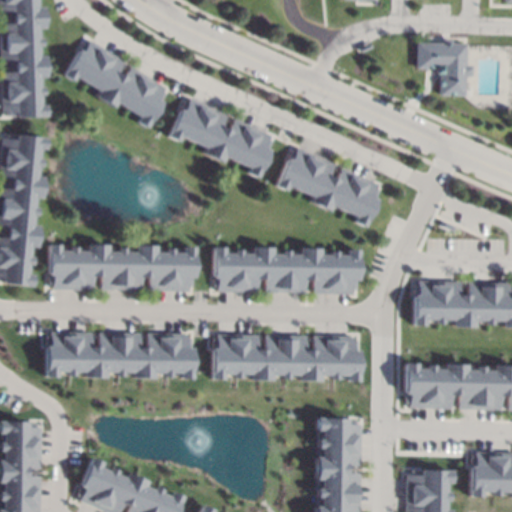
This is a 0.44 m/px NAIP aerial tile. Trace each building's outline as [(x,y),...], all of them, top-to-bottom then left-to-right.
[(33,0),(33,4),(37,4),(38,24),(32,24),(32,35),(35,34),(36,43),(32,43),(32,55),(38,54),(39,73),(33,74),(34,85),(36,85),(37,92),(33,92),(33,103),(39,102),(39,113),(1,115),(1,112),(0,112),(0,70),(8,70),(7,62),(0,62),(0,21),(5,21),(5,13),(0,13),(0,0),(33,0)] [(449,39),(448,42),(463,43),(463,44),(463,65),(469,65),(469,75),(462,75),(462,93),(462,95),(436,94),(437,72),(432,72),(433,67),(414,67),(415,42),(440,42),(440,39),(449,39)] [(88,43),(116,60),(119,62),(113,70),(120,75),(126,66),(131,69),(159,86),(160,87),(158,91),(160,93),(155,100),(157,101),(141,127),(132,121),(135,116),(111,101),(108,106),(90,95),(93,91),(70,76),(67,81),(57,74),(73,49),(77,52),(84,40),(88,43)] [(192,100),(220,113),(222,114),(218,123),(227,127),(231,118),(233,120),(264,134),(267,135),(265,139),(268,141),(264,149),(266,150),(254,177),(243,172),(245,167),(221,156),(218,162),(199,154),(201,148),(175,137),(173,140),(163,136),(176,109),(180,111),(186,97),(192,100)] [(41,137),(39,148),(34,148),(32,158),(36,159),(35,166),(32,166),(31,175),(37,175),(35,197),(28,197),(27,207),(31,208),(31,215),(27,214),(26,224),(32,225),(30,246),(24,245),(23,256),(26,256),(25,264),(21,264),(20,273),(26,274),(25,284),(0,281),(0,185),(4,186),(5,179),(0,178),(0,138),(10,139),(11,134),(41,137)] [(297,148),(328,162),(331,163),(327,173),(334,177),(338,166),(348,171),(372,183),(376,184),(374,188),(377,190),(373,198),(374,199),(362,226),(352,221),(354,217),(328,204),(326,210),(308,201),(310,196),(284,184),(282,189),(272,185),(285,158),(288,159),(293,146),(297,148)] [(103,250),(112,250),(112,248),(121,248),(121,251),(130,251),(130,245),(151,245),(151,251),(161,251),(161,248),(169,248),(169,251),(179,251),(179,246),(191,246),(191,276),(185,276),(185,278),(188,278),(188,286),(185,286),(185,290),(181,290),(148,290),(144,290),(144,275),(135,275),(135,289),(132,289),(124,289),(124,288),(107,287),(107,289),(99,289),(95,289),(96,274),(86,274),(86,289),(83,289),(46,288),(46,287),(46,284),(43,284),(43,274),(41,274),(42,244),(53,244),(53,250),(63,250),(63,246),(72,246),(72,250),(81,250),(81,244),(103,244),(103,250)] [(319,254),(329,254),(329,250),(337,250),(337,255),(346,255),(346,249),(357,249),(358,279),(353,279),(353,282),(356,282),(356,289),(352,289),(352,293),(349,293),(315,293),(311,293),(311,277),(303,277),(303,292),(301,292),(266,292),(262,292),(262,276),(254,276),(254,291),(251,291),(217,292),(213,292),(213,286),(210,286),(210,277),(209,277),(209,246),(221,246),(221,252),(230,252),(230,249),(239,249),(239,253),(248,253),(248,247),(270,246),(270,253),(280,253),(280,249),(288,249),(288,254),(297,253),(297,247),(319,247),(319,254)] [(507,293),(511,293),(511,327),(501,327),(501,320),(491,320),(491,324),(483,324),(483,319),(473,319),(473,325),(452,326),(452,319),(442,319),(442,323),(434,323),(434,319),(424,319),(424,325),(413,325),(413,294),(415,294),(415,285),(418,285),(418,282),(422,282),(454,282),(459,282),(460,291),(467,291),(467,281),(472,281),(503,281),(507,281),(507,293)] [(41,377),(188,380),(189,337),(146,336),(146,350),(133,350),(133,337),(98,336),(98,349),(84,349),(84,336),(42,335),(41,377)] [(211,378),(356,379),(356,338),(319,338),(319,351),(305,351),(305,337),(265,337),(265,350),(252,350),(252,337),(212,337),(211,378)] [(511,407),(498,407),(498,397),(489,397),(489,407),(451,406),(451,397),(442,397),(442,407),(398,406),(398,363),(511,364),(511,407)] [(355,406),(354,453),(344,453),(344,462),(354,462),(353,500),(343,500),(343,509),(353,510),(352,511),(310,511),(313,405),(355,406)] [(47,428),(46,460),(31,460),(30,473),(44,473),(43,507),(6,506),(9,426),(47,428)] [(511,484),(466,484),(466,441),(507,442),(507,453),(511,453),(511,484)] [(438,511),(407,511),(407,504),(396,504),(396,461),(438,461),(438,511)] [(168,495),(161,511),(124,511),(127,506),(114,501),(110,511),(78,499),(92,464),(168,495)]
